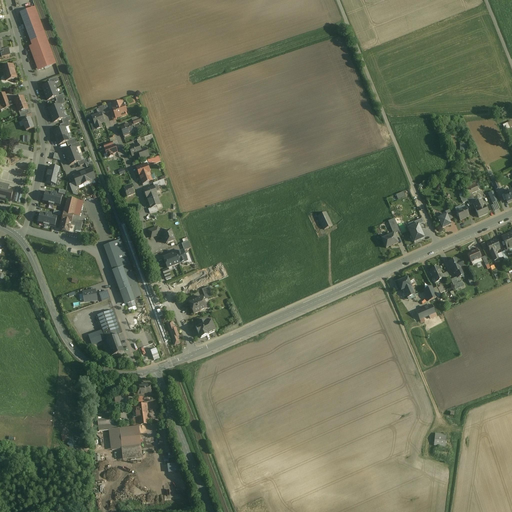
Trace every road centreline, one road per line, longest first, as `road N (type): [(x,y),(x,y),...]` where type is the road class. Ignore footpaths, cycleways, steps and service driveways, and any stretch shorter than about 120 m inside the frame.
road 1 (secondary): [(437,246),(193,355)]
road 2 (unclassified): [(437,246),(338,0)]
road 3 (residential): [(193,355),(113,126)]
road 4 (residential): [(24,228),(43,141),(8,0)]
road 5 (secondary): [(156,369),(119,375),(83,360),(58,327),(17,237)]
road 6 (residential): [(24,228),(95,251),(134,349)]
road 7 (track): [(379,272),(439,425)]
road 8 (tertiary): [(156,369),(209,511)]
